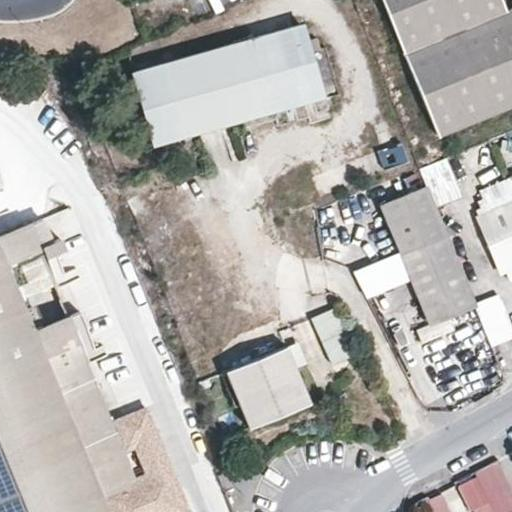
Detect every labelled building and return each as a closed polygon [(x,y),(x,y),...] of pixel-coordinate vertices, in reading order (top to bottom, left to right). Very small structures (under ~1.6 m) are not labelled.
[(511,6),(505,9),(501,0),(383,0),(435,133),(511,102),(511,6)] [(134,66),(154,139),(323,93),(303,20),(134,66)] [(487,209),(476,213),(498,269),(506,266),(510,274),(511,273),(511,175),(479,188),(487,209)] [(426,317),(475,298),(428,184),(379,204),(426,317)] [(0,251),(3,259),(41,243),(53,238),(44,214),(0,232),(0,251)] [(60,235),(53,238),(41,243),(54,274),(64,270),(55,248),(64,245),(60,235)] [(122,447),(39,244),(3,259),(0,251),(0,511),(185,511),(190,510),(146,403),(113,417),(125,446),(122,447)] [(490,346),(511,337),(511,328),(497,293),(472,303),(490,346)] [(70,312),(85,349),(95,345),(80,308),(70,312)] [(309,319),(330,365),(352,355),(332,309),(309,319)] [(220,375),(244,430),(303,403),(278,349),(220,375)] [(476,471),(495,511),(507,511),(511,510),(511,509),(511,492),(496,461),(476,471)] [(228,474),(235,491),(242,488),(234,472),(228,474)] [(226,495),(235,491),(228,474),(219,478),(226,495)] [(453,511),(443,492),(430,498),(437,511),(453,511)]
